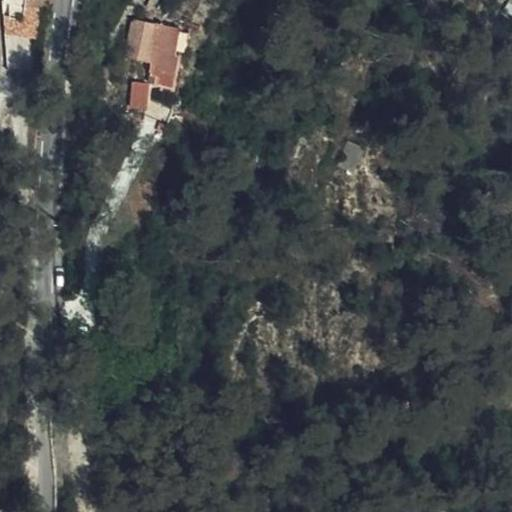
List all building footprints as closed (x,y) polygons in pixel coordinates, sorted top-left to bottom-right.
[(43,13),(44,0),(19,0),(19,10),(43,13)] [(148,86),(152,87),(150,54),(149,36),(150,25),(129,21),(124,61),(150,65),(148,86)] [(150,54),(152,87),(173,90),(178,58),(173,57),(177,29),(150,25),(149,36),(150,54)] [(178,58),(173,90),(179,91),(188,31),(177,29),(173,57),(178,58)] [(151,110),(145,86),(129,91),(135,115),(151,110)]
